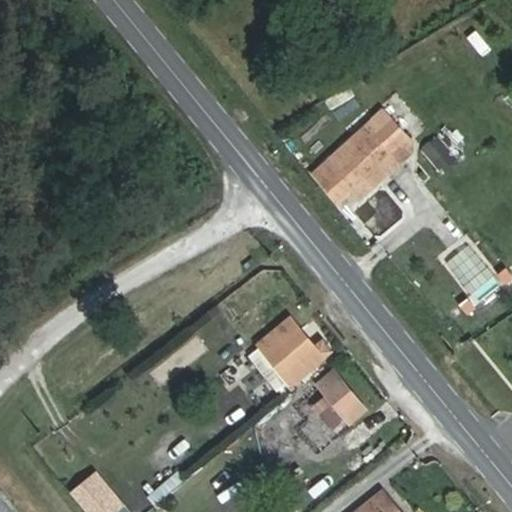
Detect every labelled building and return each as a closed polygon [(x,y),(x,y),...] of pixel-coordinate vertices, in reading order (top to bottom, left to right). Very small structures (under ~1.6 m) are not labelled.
[(482,23),(472,33),(496,55),(505,45),(482,23)] [(400,138),(379,114),(367,125),(388,148),(400,138)] [(389,154),(391,152),(388,148),(367,125),(366,124),(312,174),(336,201),(350,188),(389,154)] [(458,158),(438,134),(421,149),(441,173),(458,158)] [(358,197),(397,162),(389,154),(350,188),(358,197)] [(506,303),(511,298),(511,290),(509,286),(499,294),(506,303)] [(325,358),(315,346),(292,318),(259,345),(261,347),(249,356),(278,391),(289,382),(292,385),(325,358)] [(333,351),(323,339),(315,346),(325,358),(333,351)] [(367,410),(334,370),(295,403),(322,437),(332,428),(337,435),(367,410)] [(87,511),(118,511),(127,504),(97,469),(70,492),(87,511)] [(132,493),(142,510),(156,503),(146,485),(132,493)] [(400,511),(383,491),(357,511),(400,511)]
